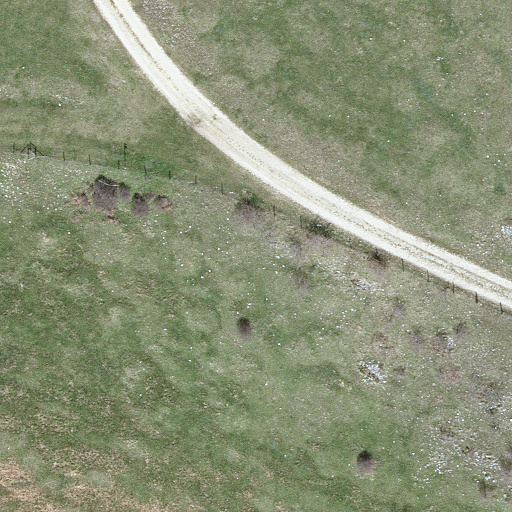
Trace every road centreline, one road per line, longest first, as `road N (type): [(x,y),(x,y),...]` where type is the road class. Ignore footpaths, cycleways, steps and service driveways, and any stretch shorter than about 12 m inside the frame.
road 1 (track): [(117,0),(174,99),(252,165),(413,263),(511,305)]
road 2 (track): [(0,132),(104,137),(252,165)]
